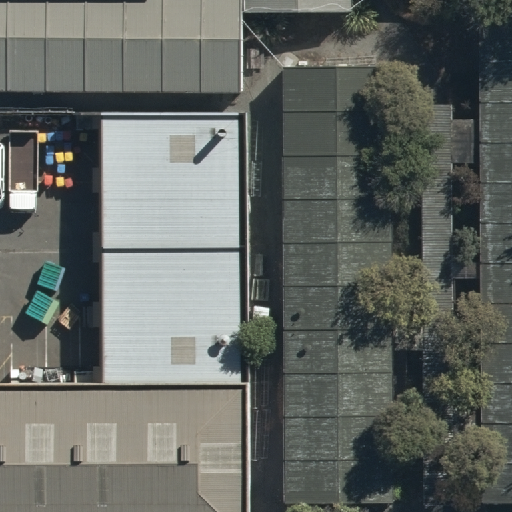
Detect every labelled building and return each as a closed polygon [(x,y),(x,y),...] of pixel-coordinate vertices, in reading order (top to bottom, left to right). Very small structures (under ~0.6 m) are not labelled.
[(0,0),(0,87),(244,89),(244,13),(349,11),(348,0),(0,0)] [(511,0),(421,0),(421,8),(511,8),(511,0)] [(489,501),(511,500),(511,41),(484,42),(489,501)] [(389,66),(289,67),(292,504),(395,504),(389,66)] [(0,511),(248,511),(240,114),(106,117),(108,384),(0,384),(0,511)]
